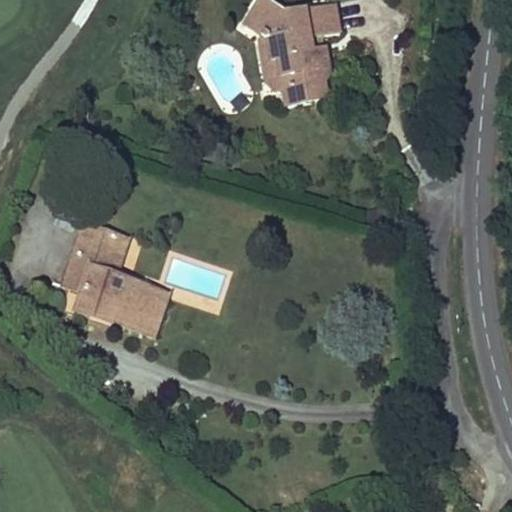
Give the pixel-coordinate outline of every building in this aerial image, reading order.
[(289,93),(292,105),(330,98),(327,83),(331,72),(328,52),(317,54),(314,36),(325,34),(334,33),(329,7),(281,14),(263,3),(247,29),(263,39),(273,46),(275,61),(281,60),(285,78),(279,79),(282,94),(289,93)] [(328,52),(325,34),(314,36),(317,54),(328,52)] [(273,46),(263,39),(260,45),(269,87),(278,95),(282,94),(279,79),(285,78),(281,60),(275,61),(273,46)] [(100,245),(83,240),(67,295),(85,300),(79,320),(101,327),(104,318),(117,322),(115,330),(148,340),(161,297),(130,288),(125,303),(113,300),(118,284),(129,247),(102,239),(100,245)] [(118,284),(113,300),(125,303),(130,288),(118,284)] [(161,297),(148,340),(158,344),(171,300),(161,297)] [(104,318),(101,327),(115,330),(117,322),(104,318)]
